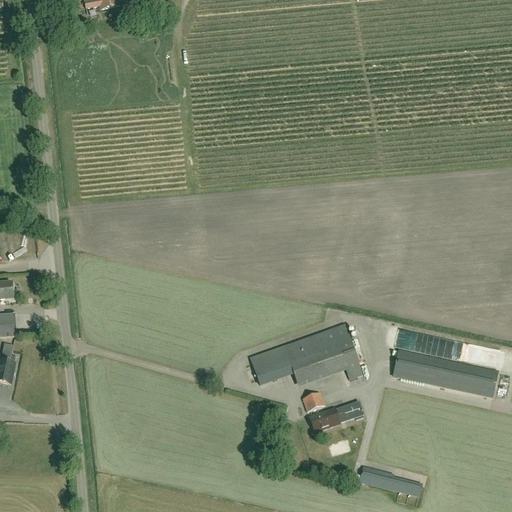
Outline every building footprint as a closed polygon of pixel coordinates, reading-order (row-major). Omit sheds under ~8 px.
[(118,0),(97,0),(98,2),(85,5),(86,10),(99,8),(100,12),(120,8),(118,0)] [(176,18),(176,3),(168,3),(168,17),(176,18)] [(0,301),(11,301),(10,285),(0,285),(0,301)] [(0,340),(16,339),(14,316),(0,317),(0,340)] [(345,327),(314,338),(284,349),(298,390),(346,373),(349,382),(363,378),(345,327)] [(399,332),(396,346),(453,358),(456,348),(446,346),(447,342),(408,334),(399,332)] [(399,353),(393,378),(492,400),(498,374),(399,353)] [(260,389),(271,385),(261,357),(250,361),(260,389)] [(0,361),(0,383),(10,386),(15,365),(14,364),(16,359),(11,358),(10,363),(0,361)] [(307,415),(325,409),(320,395),(302,401),(307,415)] [(309,418),(309,420),(315,435),(355,421),(356,423),(364,420),(363,418),(364,417),(359,403),(335,411),(334,409),(309,418)] [(0,411),(27,417),(28,411),(1,405),(0,408),(0,411)] [(254,462),(256,447),(205,440),(203,456),(254,462)] [(359,484),(389,492),(393,477),(363,470),(359,484)]
